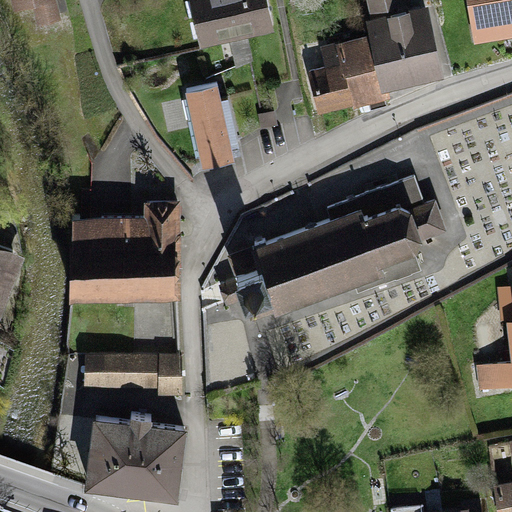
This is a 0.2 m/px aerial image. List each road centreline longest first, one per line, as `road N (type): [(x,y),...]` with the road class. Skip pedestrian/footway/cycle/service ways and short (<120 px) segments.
road 1 (residential): [(206,213),(237,182),(511,77)]
road 2 (residential): [(190,511),(190,268),(206,213)]
road 3 (residential): [(82,0),(115,100),(206,213)]
